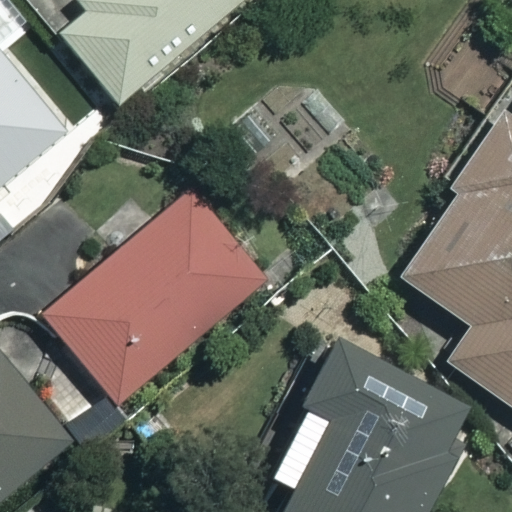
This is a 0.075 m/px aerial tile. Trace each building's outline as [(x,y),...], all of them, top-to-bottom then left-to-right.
[(78,0),(83,5),(54,28),(111,98),(231,0),(78,0)] [(0,175),(58,132),(0,56),(0,175)] [(511,98),(501,114),(489,106),(439,177),(450,186),(391,269),(462,320),(438,354),(511,406),(511,98)] [(257,279),(186,188),(36,306),(107,397),(257,279)] [(274,472),(254,511),(410,511),(434,469),(441,473),(462,434),(442,424),(454,402),(317,329),(282,395),(289,398),(255,462),(274,472)] [(0,488),(63,439),(0,358),(0,488)]
